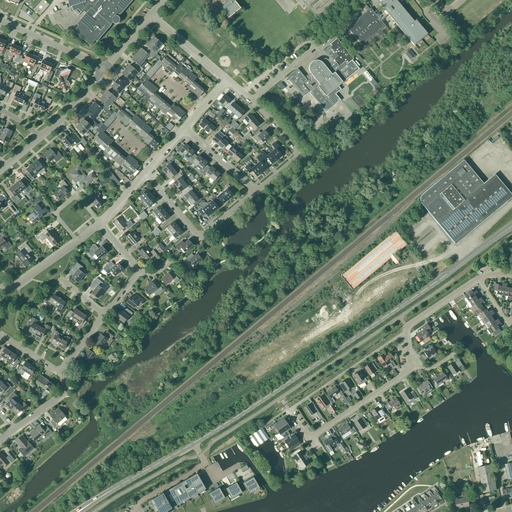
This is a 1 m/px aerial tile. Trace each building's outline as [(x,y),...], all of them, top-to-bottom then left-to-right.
[(68,0),(68,1),(68,3),(69,6),(69,7),(72,7),(73,9),(73,10),(74,12),(78,9),(81,12),(84,11),(86,13),(77,25),(78,26),(74,31),(90,46),(95,41),(97,42),(111,25),(113,23),(114,23),(114,24),(115,24),(116,24),(117,24),(118,23),(119,22),(119,21),(120,20),(120,19),(119,18),(118,17),(120,14),(120,15),(132,0),(68,0)] [(213,0),(220,8),(221,8),(223,10),(222,10),(228,18),(240,8),(234,1),(232,0),(303,0),(305,1),(306,0),(213,0)] [(414,22),(396,0),(385,0),(380,4),(384,9),(376,15),(371,8),(347,28),(362,46),(385,26),(381,21),(388,15),(414,46),(428,34),(416,20),(414,22)] [(52,23),(63,19),(60,11),(49,15),(52,23)] [(345,41),(349,38),(345,33),(341,36),(345,41)] [(150,41),(158,48),(162,44),(164,46),(166,43),(160,39),(158,41),(154,37),(150,41)] [(443,52),(453,44),(449,38),(438,47),(443,52)] [(337,39),(330,44),(330,45),(330,44),(332,46),(330,47),(330,46),(324,51),(329,58),(327,60),(324,62),(323,64),(321,62),(319,61),(317,61),(315,61),(313,62),(312,63),(310,64),(309,66),(309,68),(309,70),(309,72),(311,74),(310,74),(311,75),(306,79),(297,69),(287,78),(302,96),(302,97),(309,91),(310,90),(311,92),(309,93),(322,109),(325,106),(329,110),(339,102),(341,100),(336,94),(337,93),(341,90),(339,86),(359,69),(352,60),(353,59),(337,39)] [(156,51),(158,48),(150,41),(146,46),(151,49),(149,52),(155,56),(158,52),(156,51)] [(13,55),(17,47),(12,44),(9,51),(7,49),(4,55),(3,56),(6,58),(8,53),(13,55)] [(19,64),(22,58),(22,56),(20,55),(22,49),(17,47),(13,55),(16,56),(14,61),(19,64)] [(155,56),(149,52),(147,54),(141,49),(136,54),(144,61),(149,55),(153,59),(155,56)] [(408,50),(407,49),(404,51),(405,53),(404,53),(410,60),(415,57),(409,50),(408,50)] [(28,64),(32,56),(27,53),(24,59),(22,58),(19,64),(18,65),(21,67),(23,62),(28,64)] [(140,66),(144,61),(136,54),(132,60),(138,65),(136,67),(141,72),(143,69),(140,66)] [(34,72),(37,65),(34,64),(37,58),(32,56),(28,64),(27,66),(30,67),(29,70),(34,72)] [(166,69),(172,61),(166,56),(161,62),(159,60),(155,64),(159,68),(161,65),(166,69)] [(44,71),(48,63),(43,60),(40,66),(37,65),(34,72),(37,74),(39,69),(44,71),(43,74),(44,71)] [(178,66),(172,61),(166,69),(171,74),(173,71),(178,66)] [(44,71),(43,74),(45,75),(46,75),(48,76),(47,78),(50,79),(53,72),(50,71),(53,65),(48,63),(44,71)] [(173,71),(171,74),(177,78),(179,76),(185,68),(180,63),(178,66),(173,71)] [(141,72),(136,67),(134,69),(130,65),(126,70),(134,77),(136,75),(137,76),(139,74),(141,72)] [(191,73),(192,71),(187,66),(185,68),(179,76),(184,81),(191,73)] [(69,82),(66,81),(69,74),(71,71),(68,70),(60,72),(59,75),(58,78),(60,81),(57,86),(65,90),(69,82)] [(131,81),(134,77),(126,70),(122,74),(126,78),(125,80),(130,85),(132,82),(131,81)] [(374,86),(378,83),(367,70),(364,73),(374,86)] [(196,78),(191,73),(184,81),(189,85),(190,85),(194,80),(196,78)] [(142,80),(144,82),(137,89),(143,95),(145,92),(145,93),(152,85),(148,81),(150,78),(146,75),(142,80)] [(130,85),(125,80),(123,82),(118,78),(115,82),(123,90),(125,87),(127,88),(128,87),(130,85)] [(200,85),(194,80),(190,85),(189,85),(187,88),(193,92),(200,85)] [(119,94),(123,90),(115,82),(111,87),(115,90),(114,93),(119,97),(121,95),(119,94)] [(3,85),(0,91),(0,93),(4,96),(7,90),(10,91),(13,84),(10,83),(8,87),(3,85)] [(18,102),(22,94),(19,92),(21,88),(16,85),(13,92),(16,94),(13,100),(18,102)] [(155,92),(156,92),(157,90),(152,85),(145,93),(145,92),(143,95),(149,99),(151,97),(155,92)] [(200,85),(193,92),(199,97),(205,89),(200,85)] [(22,94),(18,102),(23,104),(26,98),(29,100),(32,94),(26,91),(25,95),(22,94)] [(119,97),(114,93),(112,95),(107,91),(104,95),(112,102),(115,98),(117,100),(119,97)] [(338,93),(337,93),(336,94),(341,100),(339,102),(340,104),(346,99),(344,98),(345,97),(340,91),(338,93)] [(161,96),(156,92),(155,92),(151,97),(149,99),(154,104),(161,96)] [(38,109),(42,100),(39,99),(41,96),(36,93),(33,99),(35,101),(33,107),(38,109)] [(108,106),(112,102),(104,95),(100,100),(104,103),(102,105),(108,110),(110,108),(108,106)] [(224,106),(230,100),(224,95),(219,101),(222,104),(220,106),(222,108),(224,106)] [(160,109),(166,101),(161,96),(154,104),(160,109)] [(42,100),(38,109),(43,111),(46,105),(49,107),(52,100),(47,98),(45,102),(42,100)] [(172,106),(166,101),(160,109),(162,111),(161,112),(164,115),(165,114),(167,112),(167,111),(172,106)] [(108,110),(102,105),(101,108),(95,102),(90,108),(98,115),(102,109),(106,113),(108,110)] [(231,116),(239,107),(233,103),(228,109),(232,112),(230,114),(231,116)] [(173,116),(179,108),(174,104),(172,106),(167,111),(167,112),(173,116)] [(239,107),(231,116),(233,117),(235,115),(239,118),(244,112),(239,107)] [(93,120),(98,115),(90,108),(85,114),(91,119),(89,121),(95,126),(97,123),(93,120)] [(128,113),(122,108),(117,114),(114,112),(111,116),(114,120),(117,117),(121,121),(128,113)] [(173,116),(171,118),(174,120),(176,119),(178,121),(185,113),(179,108),(173,116)] [(133,118),(135,116),(129,111),(128,113),(121,121),(126,126),(128,123),(133,118)] [(248,124),(254,119),(250,114),(244,119),(248,124)] [(134,128),(140,120),(135,115),(135,116),(133,118),(128,123),(134,128)] [(95,126),(89,121),(87,123),(83,119),(79,124),(88,131),(90,128),(91,130),(93,128),(95,126)] [(209,123),(211,121),(209,119),(207,121),(204,119),(199,125),(204,130),(209,123)] [(254,119),(248,124),(253,130),(259,124),(254,119)] [(139,133),(146,125),(140,120),(134,128),(139,133)] [(209,123),(204,130),(209,134),(215,128),(212,125),(214,123),(211,121),(209,123)] [(220,126),(218,128),(221,130),(227,123),(224,121),(220,126)] [(84,135),(88,131),(79,124),(76,128),(84,135)] [(150,132),(152,130),(146,125),(139,133),(145,137),(150,132)] [(103,133),(105,130),(101,127),(97,132),(100,134),(95,139),(100,144),(107,137),(103,133)] [(5,130),(1,129),(0,131),(0,139),(1,139),(7,142),(12,132),(5,129),(5,130)] [(270,137),(264,131),(259,135),(257,133),(252,137),(257,142),(260,139),(263,142),(270,137)] [(155,137),(150,132),(145,137),(143,140),(148,144),(155,137)] [(502,137),(498,133),(498,132),(488,139),(492,144),(501,137),(502,137)] [(217,145),(222,139),(217,134),(211,140),(217,145)] [(79,142),(73,135),(69,138),(67,136),(64,138),(64,139),(61,142),(65,145),(68,148),(73,143),(75,145),(79,142)] [(222,139),(217,145),(222,149),(228,143),(225,141),(227,138),(225,135),(222,139)] [(111,144),(113,141),(107,137),(100,144),(106,149),(111,144)] [(155,137),(148,144),(154,149),(161,141),(155,137)] [(271,152),(277,160),(282,156),(277,150),(280,147),(276,142),(272,145),(275,149),(271,152)] [(116,148),(111,144),(106,149),(102,154),(104,156),(103,156),(107,159),(109,156),(116,148)] [(184,155),(190,148),(186,144),(184,146),(182,144),(176,151),(178,153),(180,151),(184,155)] [(232,158),(239,149),(240,148),(238,145),(234,149),(232,147),(226,153),(232,158)] [(115,161),(122,153),(116,148),(109,156),(115,161)] [(189,162),(195,155),(193,153),(194,152),(190,148),(184,155),(188,159),(187,160),(189,162)] [(239,149),(232,158),(237,162),(242,156),(239,153),(241,151),(239,149)] [(55,154),(51,150),(44,155),(50,162),(54,159),(56,162),(62,157),(58,152),(55,154)] [(277,160),(271,152),(267,156),(264,152),(260,155),(264,160),(267,158),(272,164),(277,160)] [(127,158),(122,153),(115,161),(121,166),(123,164),(122,163),(127,158)] [(128,168),(135,160),(129,155),(127,158),(122,163),(123,164),(128,168)] [(197,166),(203,159),(199,155),(197,157),(195,155),(189,162),(191,164),(193,163),(197,166)] [(262,162),(264,160),(260,155),(256,158),(260,162),(256,165),(262,173),(267,169),(262,162)] [(202,173),(208,166),(206,164),(207,163),(203,159),(197,166),(201,170),(199,171),(202,173)] [(135,160),(128,168),(133,173),(140,165),(135,160)] [(483,184),(463,160),(422,195),(421,195),(421,196),(420,197),(420,198),(420,199),(420,200),(420,201),(420,202),(421,203),(421,204),(455,245),(472,231),(511,197),(511,194),(495,174),(483,184)] [(32,165),(38,173),(41,170),(42,172),(47,168),(43,162),(40,164),(37,161),(32,165)] [(166,175),(173,169),(170,164),(171,163),(169,161),(162,167),(164,169),(162,170),(166,175)] [(35,175),(38,173),(32,165),(26,170),(29,173),(27,175),(32,181),(36,177),(35,175)] [(262,173),(256,165),(252,168),(248,165),(245,168),(249,173),(252,171),(257,177),(262,173)] [(209,177),(216,170),(211,167),(210,168),(208,166),(202,173),(204,175),(205,174),(209,177)] [(173,169),(166,175),(169,179),(173,176),(175,178),(180,174),(182,172),(180,170),(178,172),(175,167),(173,169)] [(84,177),(85,176),(78,168),(69,174),(78,185),(79,184),(83,189),(87,186),(87,187),(97,178),(92,173),(85,178),(84,177)] [(216,170),(209,177),(214,181),(212,182),(215,184),(221,177),(218,176),(220,174),(216,170)] [(175,182),(173,183),(177,188),(184,182),(180,178),(182,176),(180,174),(175,178),(176,181),(175,182)] [(105,185),(110,181),(106,175),(98,181),(101,187),(105,184),(105,185)] [(14,185),(20,192),(21,192),(24,196),(28,193),(32,190),(27,184),(25,187),(20,181),(14,185)] [(59,201),(68,193),(66,189),(68,187),(63,181),(59,185),(61,188),(53,194),(59,201)] [(184,193),(191,187),(189,185),(187,186),(184,182),(177,188),(180,192),(182,191),(184,193)] [(17,196),(20,192),(14,185),(9,190),(14,196),(11,198),(16,203),(20,199),(17,196)] [(222,193),(228,200),(234,196),(230,192),(233,190),(228,185),(226,187),(228,189),(222,193)] [(187,201),(195,195),(191,191),(193,189),(191,187),(184,193),(186,195),(184,196),(187,201)] [(143,203),(152,195),(147,190),(146,191),(144,189),(139,193),(141,195),(140,196),(144,201),(142,203),(143,203)] [(104,203),(99,197),(101,195),(98,191),(94,194),(96,196),(90,201),(93,204),(93,203),(98,208),(104,203)] [(223,205),(228,200),(222,193),(217,197),(214,194),(212,195),(214,197),(213,197),(218,202),(220,201),(223,205)] [(152,195),(143,203),(144,205),(146,204),(149,207),(156,201),(152,195)] [(195,195),(187,201),(191,205),(193,204),(195,206),(202,200),(200,198),(198,199),(195,195)] [(216,204),(218,202),(213,197),(211,199),(213,201),(208,205),(213,212),(219,208),(216,204)] [(208,217),(213,212),(208,205),(206,203),(197,210),(202,217),(206,214),(208,217)] [(42,210),(37,204),(32,208),(35,210),(27,217),(32,223),(38,218),(39,219),(43,216),(42,215),(48,211),(45,208),(42,210)] [(158,217),(165,211),(160,206),(153,212),(156,215),(154,217),(156,219),(157,217),(158,217)] [(165,211),(158,217),(162,223),(169,217),(165,211)] [(125,224),(119,217),(113,222),(120,231),(125,227),(127,229),(136,222),(133,218),(130,221),(129,220),(125,224)] [(169,235),(178,227),(174,222),(166,228),(169,231),(168,232),(169,235)] [(178,227),(169,235),(171,237),(172,235),(175,239),(182,233),(178,227)] [(49,233),(46,230),(38,237),(42,242),(46,238),(53,246),(60,240),(52,230),(49,233)] [(140,240),(132,231),(126,237),(133,246),(137,243),(139,245),(145,240),(143,237),(140,240)] [(395,254),(407,244),(395,231),(341,277),(352,290),(390,258),(396,265),(401,260),(395,254)] [(5,243),(3,241),(7,238),(2,233),(0,234),(0,250),(4,247),(7,251),(12,246),(8,242),(5,243)] [(194,246),(188,240),(184,243),(182,241),(175,246),(178,250),(181,248),(185,253),(194,246)] [(25,266),(33,259),(28,253),(32,251),(26,243),(20,248),(23,251),(16,256),(25,266)] [(158,246),(163,252),(166,250),(161,244),(158,246)] [(98,249),(95,245),(86,252),(91,258),(95,255),(98,259),(101,256),(101,257),(107,253),(101,247),(98,249)] [(150,253),(145,247),(138,252),(145,261),(150,257),(152,260),(157,255),(153,250),(150,253)] [(202,260),(197,254),(193,257),(190,255),(183,260),(188,265),(191,262),(194,266),(202,260)] [(78,283),(82,277),(84,274),(80,271),(83,267),(76,262),(70,271),(74,275),(72,278),(78,283)] [(115,266),(111,262),(103,269),(108,275),(111,272),(115,276),(117,274),(118,274),(123,270),(118,264),(115,266)] [(171,277),(168,273),(161,280),(165,285),(172,280),(175,284),(179,280),(174,274),(171,277)] [(98,298),(102,293),(104,290),(100,287),(103,283),(96,278),(90,287),(94,290),(92,293),(98,298)] [(156,286),(152,282),(148,285),(149,285),(144,290),(149,296),(154,291),(157,295),(163,290),(158,284),(156,286)] [(502,296),(505,284),(503,283),(502,286),(499,286),(499,285),(496,284),(494,291),(497,292),(497,295),(502,296)] [(469,302),(476,297),(475,295),(478,293),(477,291),(474,293),(472,290),(467,294),(465,295),(466,298),(469,302)] [(55,306),(60,298),(54,295),(52,297),(49,296),(44,303),(50,307),(52,304),(55,306)] [(144,301),(137,295),(134,299),(131,296),(126,302),(134,308),(138,303),(141,305),(144,301)] [(470,308),(483,300),(481,298),(478,300),(476,297),(469,302),(467,304),(470,308)] [(60,298),(55,306),(58,308),(56,311),(61,314),(66,307),(64,305),(66,302),(60,298)] [(479,312),(484,309),(483,307),(482,305),(485,303),(484,302),(483,300),(470,308),(474,313),(477,310),(479,312)] [(133,313),(126,308),(122,312),(120,310),(115,316),(124,323),(130,315),(131,316),(133,313)] [(74,321),(81,313),(75,309),(72,312),(70,310),(66,316),(69,318),(71,316),(74,318),(73,320),(74,321)] [(483,319),(493,312),(492,310),(489,312),(487,309),(485,311),(484,309),(479,312),(480,314),(478,316),(481,320),(483,319)] [(484,325),(493,319),(492,316),(495,314),(493,312),(483,319),(481,320),(484,325)] [(81,313),(74,321),(76,323),(77,321),(81,323),(80,325),(83,327),(86,322),(84,320),(86,317),(81,313)] [(35,335),(39,327),(36,325),(38,321),(32,318),(29,324),(32,326),(29,332),(35,335)] [(487,329),(499,321),(498,319),(495,321),(493,319),(484,325),(487,329)] [(499,321),(487,329),(491,334),(492,333),(494,336),(501,332),(499,329),(500,328),(499,326),(501,324),(499,321)] [(39,327),(35,335),(41,338),(44,332),(47,334),(50,327),(45,324),(43,329),(39,327)] [(425,343),(430,339),(428,337),(429,336),(426,332),(430,329),(427,324),(422,327),(424,330),(416,335),(421,342),(423,340),(425,343)] [(51,343),(58,346),(63,336),(60,334),(61,334),(54,331),(51,336),(54,338),(51,343)] [(113,337),(107,331),(103,336),(101,335),(95,343),(94,344),(98,346),(98,345),(101,347),(105,342),(109,345),(113,340),(111,339),(113,337)] [(63,336),(58,346),(64,350),(66,346),(69,347),(72,340),(69,339),(70,338),(66,336),(66,337),(63,336)] [(435,353),(436,353),(432,347),(434,346),(432,343),(424,348),(426,351),(424,352),(428,358),(430,360),(437,355),(435,353)] [(5,361),(11,352),(5,348),(3,352),(0,350),(0,356),(1,356),(4,358),(3,360),(5,361)] [(93,353),(89,350),(85,355),(86,363),(92,362),(91,360),(93,358),(96,359),(99,354),(95,351),(93,353)] [(5,361),(3,363),(6,364),(7,363),(7,362),(8,360),(11,363),(10,365),(13,367),(14,366),(16,367),(19,362),(17,360),(18,358),(16,357),(17,356),(11,352),(5,361)] [(394,359),(390,354),(385,357),(383,355),(377,358),(384,367),(389,364),(392,369),(396,366),(392,361),(394,359)] [(462,365),(458,360),(456,361),(453,363),(447,367),(453,375),(459,371),(457,368),(462,365)] [(31,367),(29,366),(30,365),(26,362),(22,368),(20,366),(16,372),(28,379),(30,375),(31,375),(35,369),(32,366),(31,367)] [(377,370),(372,363),(370,365),(369,364),(364,367),(370,376),(375,372),(375,371),(377,370)] [(365,378),(360,371),(358,372),(357,372),(352,376),(357,384),(359,386),(365,383),(365,382),(367,381),(366,380),(365,378)] [(437,375),(443,383),(448,380),(451,379),(446,372),(444,374),(442,371),(439,372),(439,373),(437,375)] [(49,392),(54,385),(40,375),(35,383),(49,392)] [(438,386),(443,383),(437,375),(435,376),(434,376),(432,377),(435,382),(432,383),(432,382),(431,382),(436,390),(439,388),(438,386)] [(352,386),(348,380),(345,381),(345,380),(339,384),(345,392),(345,393),(346,393),(347,393),(348,393),(349,392),(349,391),(349,390),(350,389),(350,388),(352,386)] [(424,383),(417,387),(417,388),(416,389),(420,395),(422,394),(423,396),(424,395),(424,396),(430,392),(430,391),(433,389),(427,381),(424,383)] [(2,383),(0,384),(0,393),(1,394),(3,392),(5,394),(12,387),(7,383),(5,385),(2,383)] [(369,391),(374,388),(371,383),(366,386),(369,391)] [(331,403),(334,402),(331,398),(339,393),(335,387),(327,393),(328,395),(326,397),(331,403)] [(409,393),(407,390),(400,394),(407,405),(417,398),(412,391),(409,393)] [(356,400),(361,396),(358,391),(353,395),(356,400)] [(11,410),(17,403),(14,400),(18,397),(13,393),(8,398),(11,400),(6,405),(11,410)] [(322,408),(328,404),(323,395),(316,400),(322,408)] [(400,405),(396,398),(388,403),(387,401),(383,403),(388,410),(393,407),(395,409),(395,408),(396,409),(397,410),(398,410),(399,409),(400,408),(401,407),(401,406),(400,405)] [(17,403),(11,410),(16,415),(21,410),(23,412),(28,407),(24,403),(20,406),(17,403)] [(310,416),(315,412),(310,404),(304,408),(310,416)] [(371,411),(377,420),(379,419),(381,421),(384,419),(384,418),(386,416),(382,411),(380,412),(377,407),(371,411)] [(56,429),(59,426),(57,424),(65,417),(59,409),(51,416),(53,419),(50,422),(56,429)] [(360,419),(354,423),(359,431),(365,427),(364,425),(366,423),(363,417),(360,419)] [(290,435),(287,431),(289,429),(287,426),(288,426),(283,419),(274,425),(276,428),(275,429),(275,430),(276,431),(276,432),(278,432),(279,432),(281,435),(282,434),(284,438),(290,435)] [(341,436),(349,431),(352,435),(356,432),(351,425),(349,426),(347,424),(337,430),(341,436)] [(42,430),(40,426),(34,431),(33,431),(30,433),(34,438),(33,439),(37,443),(41,439),(40,438),(46,434),(48,436),(52,433),(46,426),(42,430)] [(265,441),(269,439),(262,428),(258,431),(265,441)] [(331,448),(339,443),(336,439),(333,433),(329,436),(330,437),(323,442),(326,446),(324,447),(328,453),(332,450),(331,448)] [(293,449),(300,444),(298,442),(298,441),(294,435),(285,441),(289,448),(291,446),(293,449)] [(27,442),(22,436),(15,442),(21,448),(18,450),(24,457),(34,449),(28,442),(27,442)] [(301,468),(309,463),(305,457),(306,456),(304,456),(301,451),(293,457),(301,468)] [(6,458),(1,453),(0,453),(0,464),(1,466),(3,464),(5,466),(9,462),(8,461),(9,459),(12,462),(14,460),(10,455),(6,458)] [(483,493),(497,490),(492,465),(478,468),(483,493)] [(197,474),(189,478),(198,493),(206,489),(197,474)] [(253,477),(243,484),(248,493),(258,487),(259,488),(253,477)] [(189,478),(180,483),(189,498),(198,493),(189,478)] [(180,483),(172,488),(180,503),(189,498),(180,483)] [(236,483),(225,489),(230,498),(237,494),(238,495),(242,493),(236,483)] [(433,496),(432,496),(437,504),(442,501),(437,493),(438,492),(434,487),(432,488),(436,493),(433,496)] [(172,488),(163,493),(172,509),(180,503),(172,488)] [(219,488),(208,494),(213,503),(220,499),(221,500),(225,498),(219,488)] [(504,499),(511,497),(511,488),(503,490),(504,499)] [(428,499),(427,499),(432,507),(437,504),(432,496),(433,496),(431,492),(429,494),(431,497),(428,499)] [(467,498),(465,492),(462,492),(463,498),(455,500),(456,509),(468,506),(467,498)] [(163,493),(149,501),(153,508),(155,506),(158,511),(165,511),(172,509),(163,493)] [(422,502),(422,503),(427,510),(432,507),(427,499),(428,499),(426,496),(425,496),(424,497),(426,500),(422,502)] [(417,505),(416,506),(420,511),(424,511),(427,510),(422,503),(422,502),(420,499),(419,500),(420,503),(417,505)] [(412,509),(411,509),(413,511),(420,511),(416,506),(417,505),(415,502),(413,503),(415,507),(412,509)]
